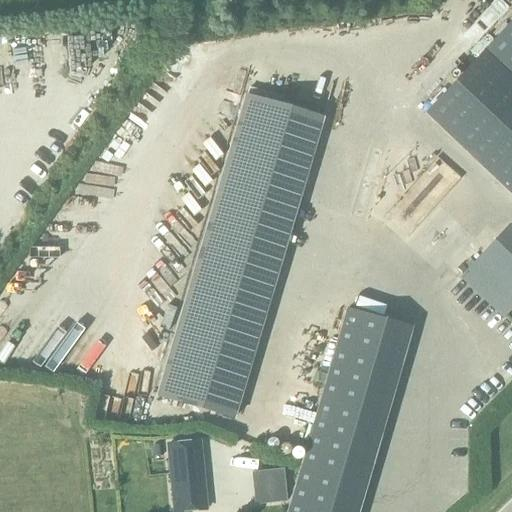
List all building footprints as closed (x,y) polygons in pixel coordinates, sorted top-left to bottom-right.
[(511,16),(426,109),(511,188),(511,16)] [(315,119),(247,98),(159,396),(228,416),(315,119)] [(376,213),(398,234),(429,203),(418,191),(427,182),(417,172),(376,213)] [(191,199),(188,214),(199,216),(202,202),(191,199)] [(140,248),(160,253),(166,230),(145,225),(140,248)] [(503,318),(511,308),(511,229),(509,227),(461,278),(503,318)] [(66,256),(103,268),(111,242),(74,231),(66,256)] [(158,266),(160,256),(111,246),(109,258),(135,263),(133,275),(152,279),(151,285),(171,289),(175,270),(158,266)] [(354,511),(408,328),(346,310),(286,511),(354,511)] [(198,446),(169,448),(176,511),(196,511),(205,511),(198,446)]
